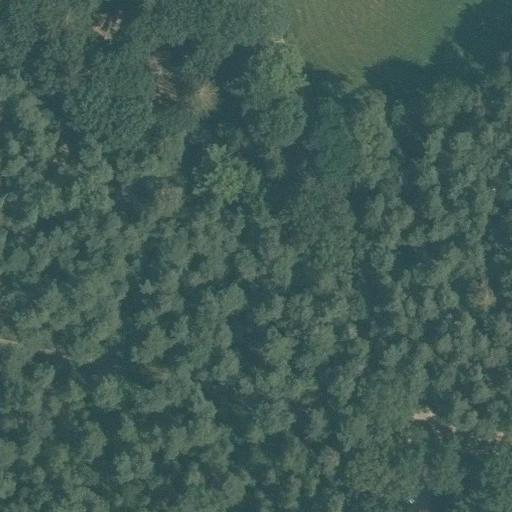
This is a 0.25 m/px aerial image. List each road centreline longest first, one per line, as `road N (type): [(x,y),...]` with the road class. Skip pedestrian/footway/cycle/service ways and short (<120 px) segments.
road 1 (track): [(0,337),(430,424)]
road 2 (track): [(263,0),(372,281)]
road 3 (track): [(372,281),(430,424)]
